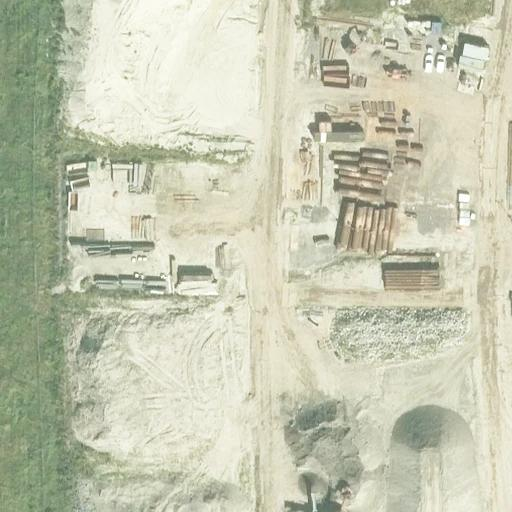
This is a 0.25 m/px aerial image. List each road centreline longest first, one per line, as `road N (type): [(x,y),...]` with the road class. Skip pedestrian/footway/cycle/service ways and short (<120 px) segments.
road 1 (track): [(504,0),(488,199),(492,511)]
road 2 (track): [(274,511),(269,193),(278,0)]
road 3 (track): [(270,223),(489,237)]
